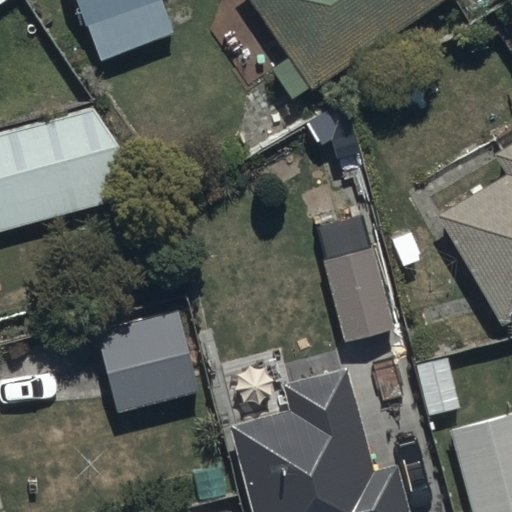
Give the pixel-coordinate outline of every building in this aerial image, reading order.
[(166,0),(80,0),(101,52),(176,22),(166,0)] [(256,0),(287,45),(269,57),(290,89),(423,0),(256,0)] [(0,224),(153,183),(93,100),(0,125),(0,224)] [(436,207),(499,317),(511,309),(511,131),(491,143),(504,167),(436,207)] [(374,238),(319,252),(341,335),(395,321),(374,238)] [(178,304),(95,322),(113,405),(197,386),(178,304)] [(373,458),(347,357),(282,374),(288,397),(226,413),(251,511),(412,511),(397,452),(373,458)] [(511,511),(511,405),(449,420),(471,511),(511,511)]
